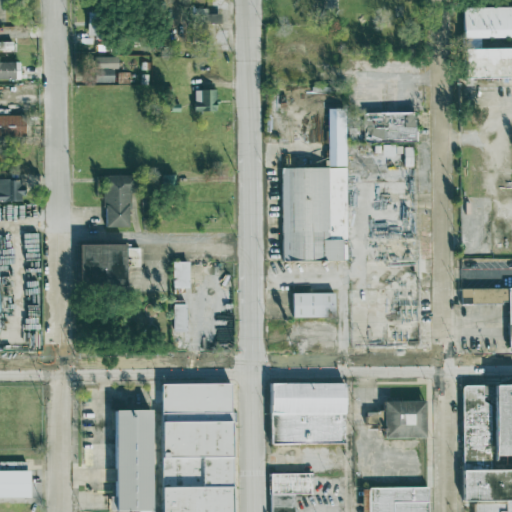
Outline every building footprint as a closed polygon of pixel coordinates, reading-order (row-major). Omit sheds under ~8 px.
[(219,23),(219,14),(198,14),(199,24),(219,23)] [(93,22),(86,23),(86,36),(94,35),(93,22)] [(511,77),(511,47),(462,49),(463,79),(511,77)] [(89,57),(90,69),(116,68),(116,57),(89,57)] [(0,79),(18,80),(18,63),(0,62),(0,79)] [(93,82),(112,83),(113,70),(93,69),(93,82)] [(214,112),(214,90),(192,90),(193,112),(214,112)] [(279,168),(280,261),(344,261),(344,252),(340,252),(340,241),(344,241),(344,109),(325,109),(325,168),(279,168)] [(413,112),(361,114),(362,142),(414,141),(413,112)] [(0,140),(17,140),(16,134),(23,134),(23,115),(0,115),(0,140)] [(102,228),(129,227),(128,175),(102,175),(102,228)] [(0,201),(20,202),(21,180),(0,179),(0,201)] [(122,244),(76,245),(77,287),(123,286),(122,244)] [(186,262),(170,262),(170,289),(187,288),(186,262)] [(511,288),(459,289),(459,304),(505,303),(506,348),(511,348),(511,288)] [(290,294),(291,318),(333,317),(333,293),(290,294)] [(184,332),(184,304),(171,304),(170,332),(184,332)] [(267,384),(268,444),(343,443),(342,383),(267,384)] [(158,384),(159,511),(228,511),(228,384),(158,384)] [(511,511),(511,385),(459,386),(461,502),(473,502),(473,511),(511,511)] [(423,401),(381,402),(381,412),(364,412),(364,424),(376,424),(376,430),(382,430),(382,438),(423,438),(423,401)] [(112,497),(107,497),(107,511),(149,511),(147,410),(111,411),(112,497)] [(25,470),(25,462),(7,462),(7,470),(25,470)] [(0,471),(0,498),(28,498),(27,471),(0,471)] [(268,511),(291,511),(291,495),(310,494),(309,473),(268,473),(268,511)] [(423,511),(423,487),(359,488),(359,511),(423,511)]
